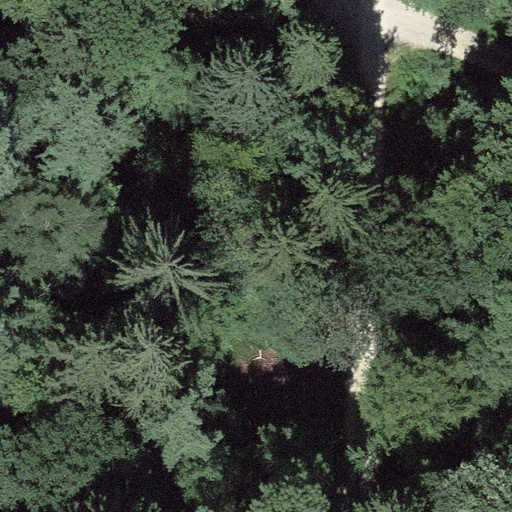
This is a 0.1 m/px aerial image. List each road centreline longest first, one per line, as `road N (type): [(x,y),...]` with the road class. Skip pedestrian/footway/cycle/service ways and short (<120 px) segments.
road 1 (track): [(360,511),(370,0)]
road 2 (track): [(368,0),(0,16)]
road 3 (track): [(371,0),(511,77)]
